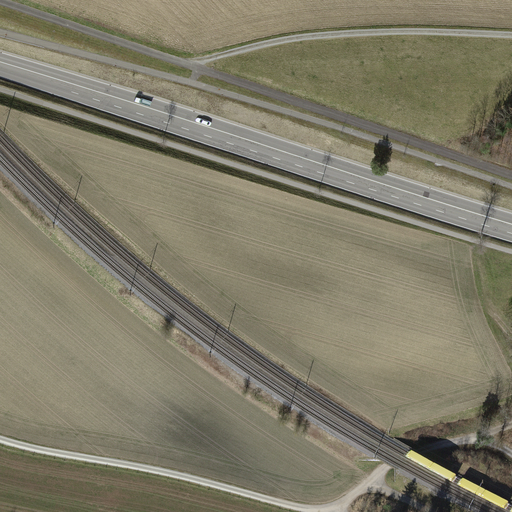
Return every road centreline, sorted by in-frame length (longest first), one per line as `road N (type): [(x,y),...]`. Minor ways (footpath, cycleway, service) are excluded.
road 1 (track): [(511,175),(0,0)]
road 2 (primary): [(0,63),(511,228)]
road 3 (track): [(0,438),(317,509),(347,499),(407,453),(469,439)]
road 4 (track): [(191,83),(206,61),(302,37),(511,35)]
